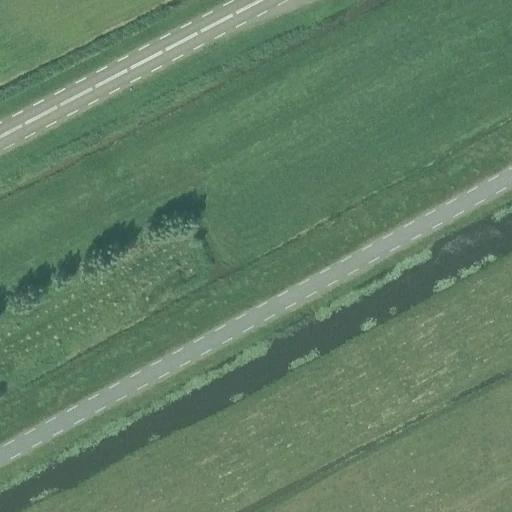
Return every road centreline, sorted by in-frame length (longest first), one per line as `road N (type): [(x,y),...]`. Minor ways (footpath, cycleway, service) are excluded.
road 1 (unclassified): [(0,456),(511,176)]
road 2 (primary): [(0,136),(260,0)]
